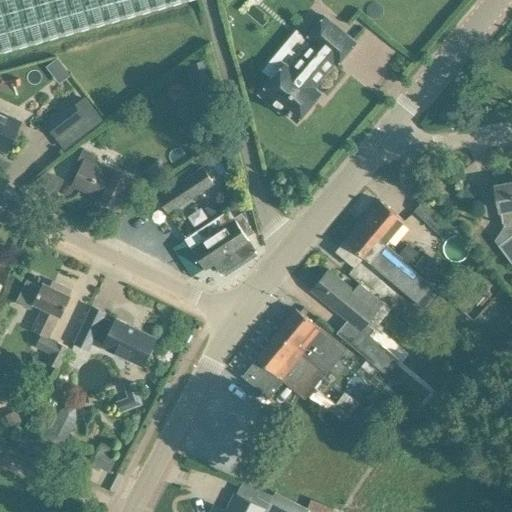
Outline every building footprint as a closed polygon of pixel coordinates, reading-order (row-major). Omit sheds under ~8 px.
[(0,0),(0,41),(156,0),(0,0)] [(308,94),(314,87),(334,63),(336,65),(356,42),(325,16),(306,39),(310,43),(289,67),(276,55),(263,70),(273,78),(259,94),(279,111),(281,108),(296,121),(300,116),(303,116),(311,107),(310,104),(314,100),(308,94)] [(188,64),(200,111),(218,106),(206,59),(188,64)] [(73,102),(45,123),(56,138),(64,148),(102,118),(85,97),(75,104),(73,102)] [(440,121),(453,117),(444,106),(436,116),(440,121)] [(0,148),(7,151),(20,122),(0,112),(0,148)] [(84,162),(81,167),(73,185),(102,200),(101,201),(120,210),(135,179),(116,170),(115,174),(94,164),(98,156),(84,149),(79,160),(84,162)] [(214,183),(204,167),(158,197),(168,213),(214,183)] [(511,182),(495,185),(499,211),(500,211),(503,226),(511,224),(511,182)] [(444,238),(456,226),(427,198),(415,210),(444,238)] [(380,200),(360,224),(385,245),(392,236),(404,221),(380,200)] [(229,210),(185,239),(205,269),(215,263),(221,273),(255,251),(246,237),(253,232),(241,214),(234,218),(229,210)] [(345,242),(337,252),(355,267),(364,257),(370,263),(380,251),(385,245),(360,224),(354,231),(345,241),(345,242)] [(511,234),(498,245),(511,264),(511,234)] [(399,255),(411,266),(420,255),(408,244),(399,255)] [(387,275),(411,297),(421,285),(425,281),(400,260),(396,264),(387,275)] [(329,269),(311,291),(326,303),(347,320),(337,333),(357,350),(368,338),(370,335),(375,329),(367,323),(383,303),(359,283),(354,290),(344,282),(329,269)] [(43,283),(41,287),(27,279),(16,301),(31,309),(34,304),(43,308),(32,330),(41,335),(36,346),(51,353),(46,362),(58,368),(68,347),(48,337),(58,316),(60,317),(71,297),(68,296),(71,290),(61,285),(59,291),(43,283)] [(388,306),(397,294),(379,279),(369,290),(388,306)] [(104,344),(103,346),(142,365),(156,338),(116,319),(114,322),(104,317),(105,313),(92,306),(74,343),(88,349),(93,339),(104,344)] [(242,374),(241,375),(269,398),(283,381),(304,399),(312,389),(321,396),(333,382),(324,375),(325,373),(305,357),(308,354),(307,353),(324,333),(315,325),(296,309),(255,358),(256,359),(243,375),(242,374)] [(368,338),(357,350),(386,374),(399,359),(370,335),(368,338)] [(128,397),(115,402),(119,413),(143,405),(134,382),(124,386),(128,397)] [(69,488),(76,492),(81,482),(75,479),(69,488)] [(323,490),(318,503),(342,511),(346,498),(323,490)] [(313,511),(310,510),(272,494),(265,510),(252,504),(235,494),(226,511),(215,506),(211,511),(313,511)]
